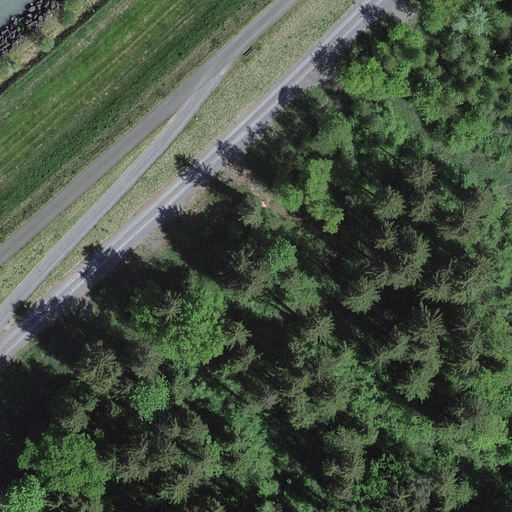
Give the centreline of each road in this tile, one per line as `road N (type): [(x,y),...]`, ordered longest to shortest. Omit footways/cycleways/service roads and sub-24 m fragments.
road 1 (track): [(0,363),(385,0)]
road 2 (track): [(289,0),(0,261)]
road 3 (track): [(215,67),(210,87),(165,144),(0,320)]
